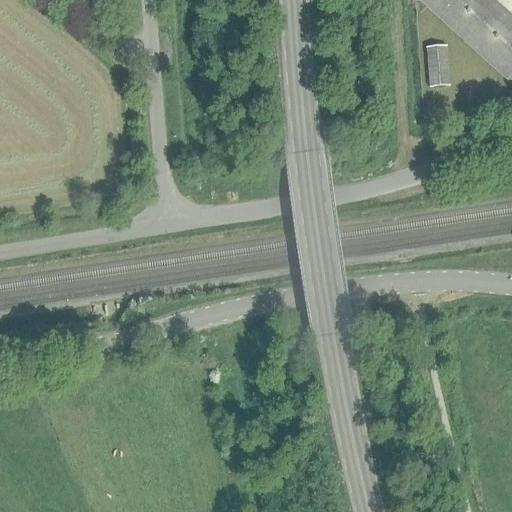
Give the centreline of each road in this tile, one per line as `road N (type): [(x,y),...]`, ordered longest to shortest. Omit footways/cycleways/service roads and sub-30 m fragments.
road 1 (primary): [(375,511),(331,338),(292,0)]
road 2 (unclassified): [(165,224),(342,195),(511,144)]
road 3 (unclassified): [(0,359),(129,339),(299,297)]
road 4 (unclassified): [(165,224),(150,0)]
road 5 (unclassified): [(511,284),(412,283),(299,297)]
road 6 (unclassified): [(0,253),(165,224)]
